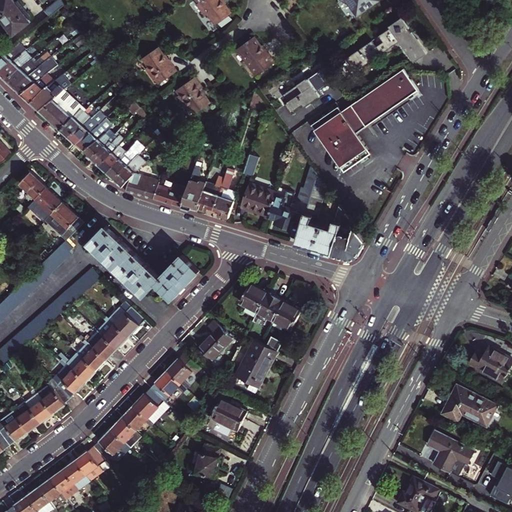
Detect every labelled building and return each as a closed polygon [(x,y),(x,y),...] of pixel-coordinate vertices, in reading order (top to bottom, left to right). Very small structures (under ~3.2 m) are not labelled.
[(16,35),(33,22),(31,19),(33,17),(21,2),(19,3),(15,0),(2,0),(0,2),(0,15),(1,16),(9,26),(8,28),(11,32),(13,31),(16,35)] [(61,0),(46,13),(51,19),(59,13),(67,6),(63,2),(62,0),(61,0)] [(214,27),(217,24),(220,29),(231,21),(227,17),(231,14),(225,7),(220,0),(196,0),(194,2),(197,7),(196,8),(205,20),(208,18),(214,27)] [(339,0),(342,3),(352,5),(358,14),(378,0),(339,0)] [(67,6),(59,13),(61,15),(69,9),(67,6)] [(347,58),(356,71),(414,31),(404,18),(380,35),(384,41),(377,46),(373,39),(347,58)] [(413,31),(401,40),(406,47),(418,38),(413,31)] [(267,52),(262,46),(256,37),(239,49),(248,62),(247,62),(256,76),(276,62),(269,51),(267,52)] [(418,38),(406,47),(415,60),(427,51),(418,38)] [(16,46),(15,47),(18,50),(14,53),(19,58),(23,54),(31,48),(23,41),(16,46)] [(13,49),(6,54),(14,61),(19,58),(14,53),(18,50),(15,47),(13,49)] [(162,54),(157,47),(141,58),(147,67),(144,69),(153,81),(155,80),(157,84),(176,70),(168,59),(166,60),(162,54)] [(0,72),(0,73),(8,80),(19,71),(22,69),(19,67),(28,60),(23,54),(19,58),(14,61),(0,72)] [(0,72),(14,61),(6,54),(0,58),(0,72)] [(15,87),(46,63),(42,59),(34,65),(33,64),(24,72),(22,69),(19,71),(8,80),(15,87)] [(46,63),(15,87),(23,94),(37,83),(43,78),(48,74),(53,70),(58,66),(50,59),(49,60),(46,62),(46,63)] [(338,104),(312,123),(318,132),(344,170),(360,160),(362,162),(370,157),(368,154),(371,152),(358,131),(419,89),(413,82),(404,68),(343,111),(338,104)] [(287,104),(293,113),(305,104),(306,107),(325,93),(322,89),(329,84),(320,71),(309,79),(307,77),(298,83),(299,84),(285,94),(290,101),(287,104)] [(52,87),(57,83),(48,74),(43,78),(52,87)] [(32,103),(40,111),(66,90),(74,85),(65,76),(57,83),(52,87),(32,103)] [(202,90),(203,89),(195,77),(176,91),(179,95),(177,96),(186,108),(189,105),(195,114),(211,103),(206,96),(202,90)] [(32,103),(52,87),(43,78),(37,83),(23,94),(32,103)] [(66,90),(40,111),(62,131),(77,118),(86,111),(73,99),(71,95),(66,90)] [(137,113),(144,120),(149,116),(143,107),(137,113)] [(62,131),(69,137),(84,125),(77,118),(62,131)] [(77,144),(84,151),(103,134),(105,132),(102,128),(108,122),(105,119),(103,121),(100,124),(93,130),(77,144)] [(77,144),(93,130),(100,124),(96,120),(87,128),(84,125),(69,137),(77,144)] [(84,151),(93,159),(106,146),(111,141),(103,134),(84,151)] [(93,159),(100,166),(123,143),(116,136),(111,141),(106,146),(93,159)] [(116,164),(128,152),(123,148),(129,142),(126,139),(123,143),(100,166),(108,173),(116,164)] [(0,140),(0,159),(10,150),(0,140)] [(171,149),(174,154),(175,154),(183,149),(179,143),(173,147),(171,149)] [(108,173),(115,180),(134,161),(140,156),(132,148),(128,152),(116,164),(108,173)] [(251,154),(245,172),(253,175),(259,156),(251,154)] [(142,168),(149,164),(140,156),(134,161),(142,168)] [(134,161),(115,180),(123,187),(130,180),(137,173),(142,168),(134,161)] [(193,205),(198,207),(205,186),(201,184),(196,183),(197,180),(198,180),(198,179),(200,175),(200,172),(202,165),(197,163),(188,188),(188,191),(182,207),(188,209),(191,209),(193,208),(193,205)] [(318,173),(313,167),(304,194),(311,197),(318,173)] [(229,168),(225,180),(214,210),(220,212),(220,214),(223,215),(224,216),(226,216),(229,217),(235,201),(223,197),(226,190),(228,191),(235,170),(229,168)] [(21,184),(37,199),(48,187),(32,172),(21,184)] [(127,189),(153,198),(157,186),(159,181),(159,180),(137,173),(130,180),(127,189)] [(333,253),(342,222),(336,220),(334,227),(326,225),(326,226),(313,222),(315,215),(319,216),(328,187),(327,185),(318,173),(311,197),(310,201),(297,242),(315,248),(333,253)] [(214,210),(225,180),(219,178),(216,186),(206,183),(205,186),(198,207),(200,208),(202,210),(205,209),(207,210),(208,208),(214,210)] [(255,210),(270,215),(276,196),(278,191),(250,182),(243,203),(256,207),(255,210)] [(182,207),(188,191),(188,188),(180,186),(180,187),(172,185),(170,190),(157,186),(153,198),(182,207)] [(37,199),(52,214),(64,201),(48,187),(37,199)] [(228,191),(226,190),(223,197),(235,201),(237,194),(228,191)] [(276,196),(270,215),(269,216),(277,218),(276,223),(281,224),(282,227),(286,228),(288,227),(290,227),(293,218),(296,219),(299,213),(288,210),(294,192),(287,190),(284,199),(276,196)] [(52,214),(47,220),(67,240),(78,229),(85,221),(64,201),(52,214)] [(342,222),(346,211),(341,204),(336,220),(342,222)] [(23,206),(19,210),(23,214),(27,210),(23,206)] [(27,210),(23,214),(27,219),(31,214),(27,210)] [(346,211),(342,222),(333,253),(351,259),(358,255),(367,240),(352,219),(346,211)] [(107,226),(91,243),(146,295),(157,283),(174,299),(193,278),(200,271),(184,255),(163,277),(107,226)] [(48,259),(44,263),(43,264),(39,268),(34,273),(29,277),(25,282),(20,287),(15,292),(11,296),(8,299),(6,302),(4,304),(1,306),(0,307),(0,325),(5,320),(10,315),(13,312),(15,311),(19,306),(24,301),(29,296),(33,292),(38,287),(43,282),(45,280),(47,278),(52,273),(57,268),(62,263),(66,259),(72,253),(70,251),(73,248),(66,240),(63,244),(58,248),(58,249),(53,254),(48,259)] [(0,352),(0,357),(7,365),(8,364),(12,360),(14,359),(18,356),(19,354),(22,351),(26,348),(27,347),(32,342),(37,337),(39,336),(42,333),(48,328),(50,325),(52,323),(57,319),(61,315),(62,314),(67,310),(68,309),(72,305),(77,301),(82,296),(84,294),(87,292),(92,287),(97,282),(102,278),(93,268),(88,273),(84,277),(83,278),(78,282),(73,286),(68,291),(63,295),(58,300),(53,304),(48,309),(43,313),(39,317),(39,318),(33,323),(28,327),(23,332),(18,336),(13,341),(8,345),(3,350),(0,352)] [(257,317),(270,292),(252,282),(241,303),(248,307),(245,311),(257,317)] [(270,292),(257,317),(272,325),(285,300),(270,292)] [(303,309),(285,300),(272,325),(283,331),(286,326),(293,330),(303,309)] [(109,319),(129,338),(146,320),(130,304),(126,301),(109,319)] [(119,349),(129,338),(109,319),(107,321),(98,330),(101,332),(119,349)] [(213,360),(234,338),(215,321),(209,327),(214,332),(201,348),(213,360)] [(119,349),(101,332),(98,330),(88,341),(108,360),(119,349)] [(271,337),(267,346),(277,351),(282,342),(271,337)] [(255,340),(237,376),(259,387),(277,351),(267,346),(262,343),(255,340)] [(98,371),(108,360),(88,341),(78,352),(81,355),(98,371)] [(504,380),(511,365),(511,357),(490,346),(485,355),(477,351),(470,362),(504,380)] [(98,371),(81,355),(78,352),(68,363),(88,382),(98,371)] [(197,373),(202,368),(186,352),(180,359),(180,358),(168,370),(188,389),(191,386),(185,381),(194,371),(197,373)] [(78,393),(88,382),(68,363),(65,366),(53,378),(58,383),(72,399),(77,393),(78,393)] [(158,382),(152,388),(166,401),(180,386),(186,391),(188,389),(168,370),(157,382),(158,382)] [(72,399),(58,383),(53,378),(48,381),(55,390),(47,396),(43,390),(39,393),(55,414),(67,405),(65,403),(72,399)] [(458,385),(444,412),(459,419),(462,412),(487,424),(497,405),(458,385)] [(147,394),(146,393),(135,405),(155,424),(157,421),(171,406),(166,401),(152,388),(147,394)] [(43,423),(55,414),(39,393),(36,395),(27,402),(31,408),(43,423)] [(248,410),(223,397),(213,416),(239,429),(248,410)] [(15,410),(30,432),(43,423),(31,408),(27,402),(15,410)] [(135,405),(124,417),(138,430),(146,422),(152,427),(155,424),(135,405)] [(15,410),(0,421),(0,430),(8,442),(11,446),(18,441),(30,432),(15,410)] [(124,417),(112,429),(132,448),(135,445),(129,439),(138,430),(124,417)] [(95,446),(108,461),(124,445),(129,451),(132,448),(112,429),(102,440),(102,441),(95,446)] [(0,454),(6,451),(5,450),(11,446),(8,442),(0,430),(0,454)] [(442,454),(440,453),(435,463),(452,471),(452,469),(462,474),(467,462),(469,463),(476,450),(436,430),(429,443),(442,450),(443,451),(442,454)] [(89,451),(76,460),(92,481),(95,479),(91,473),(108,461),(95,446),(89,452),(89,451)] [(205,469),(224,476),(232,453),(216,448),(212,458),(209,457),(205,469)] [(76,460),(64,469),(76,484),(80,490),(92,481),(76,460)] [(511,465),(500,460),(493,474),(502,479),(499,485),(496,484),(491,494),(509,503),(511,498),(511,465)] [(52,478),(67,499),(70,496),(67,491),(76,484),(64,469),(52,478)] [(428,495),(435,499),(440,489),(415,476),(407,492),(405,490),(399,502),(420,511),(428,495)] [(52,478),(40,486),(52,502),(60,496),(64,501),(67,499),(52,478)] [(31,500),(39,511),(49,511),(56,508),(55,507),(52,502),(40,486),(28,495),(31,500)] [(28,495),(9,509),(11,511),(39,511),(31,500),(28,495)]
